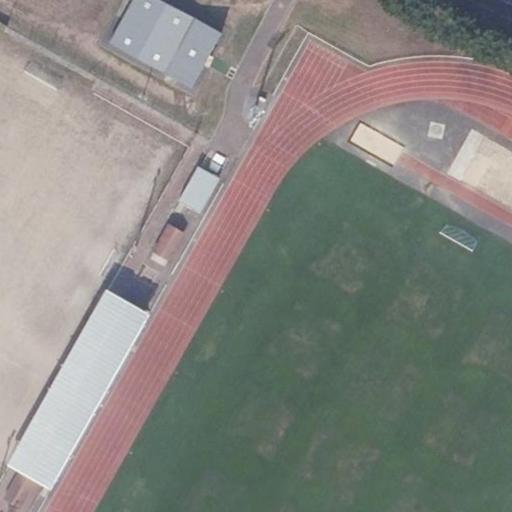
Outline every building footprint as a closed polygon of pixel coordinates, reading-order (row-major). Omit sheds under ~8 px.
[(189,95),(223,35),(161,0),(121,0),(114,14),(122,18),(105,47),(189,95)] [(198,161),(180,195),(201,207),(220,172),(198,161)] [(184,233),(169,225),(153,253),(168,261),(184,233)] [(121,298),(109,291),(10,468),(21,474),(71,388),(78,375),(121,298)] [(151,315),(121,298),(78,375),(108,392),(151,315)] [(78,375),(71,388),(101,404),(108,392),(78,375)] [(101,404),(71,388),(21,474),(5,503),(20,511),(36,483),(52,492),(101,404)]
